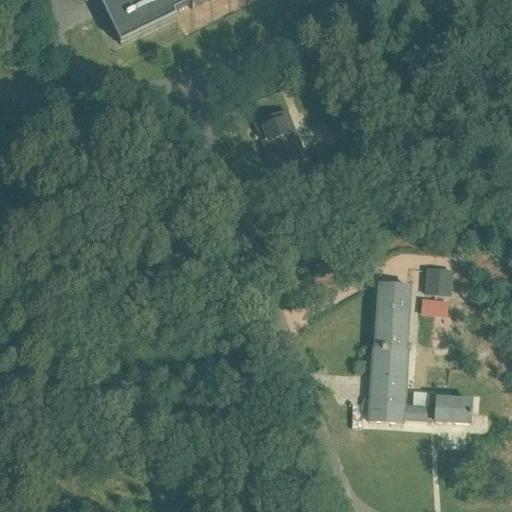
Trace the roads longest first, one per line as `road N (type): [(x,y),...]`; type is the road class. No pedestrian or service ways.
road 1 (residential): [(349,511),(183,81)]
road 2 (residential): [(369,0),(183,81)]
road 3 (residential): [(183,81),(129,91),(0,89)]
